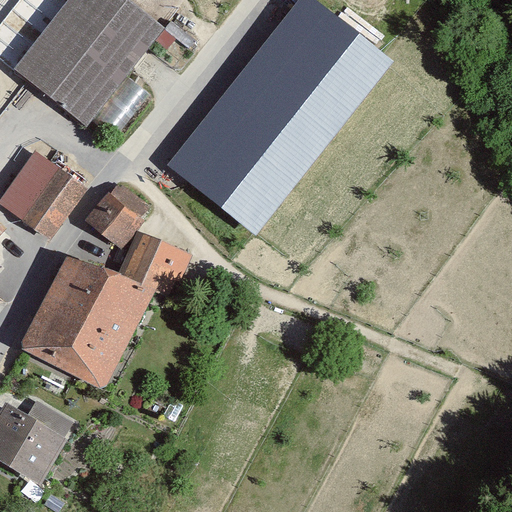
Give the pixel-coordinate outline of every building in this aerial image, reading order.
[(158,28),(122,0),(62,0),(11,66),(83,122),(158,28)] [(319,0),(294,0),(169,161),(256,229),(391,56),(319,0)] [(85,183),(33,149),(1,198),(53,231),(85,183)] [(185,255),(134,234),(115,280),(152,295),(166,301),(185,255)] [(115,280),(70,257),(26,349),(107,388),(152,295),(115,280)] [(83,414),(21,377),(0,412),(0,454),(44,480),(83,414)]
